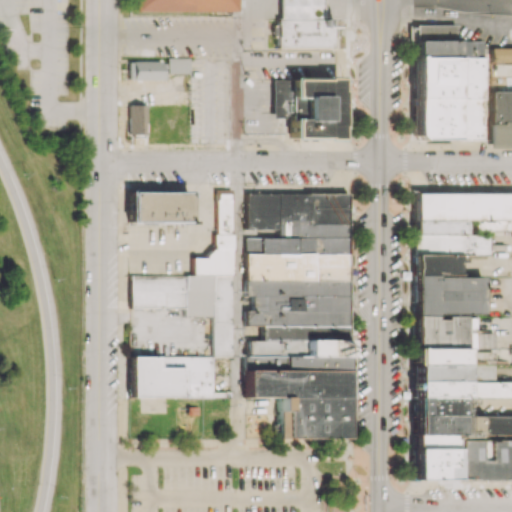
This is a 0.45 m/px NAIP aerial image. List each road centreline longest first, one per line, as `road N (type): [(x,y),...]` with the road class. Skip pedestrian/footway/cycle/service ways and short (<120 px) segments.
road 1 (secondary): [(379,0),(379,511)]
road 2 (residential): [(102,0),(102,511)]
road 3 (residential): [(511,164),(101,164)]
road 4 (motorway): [(41,511),(54,429),(52,337),(34,242),(0,156)]
road 5 (residential): [(511,505),(379,505)]
